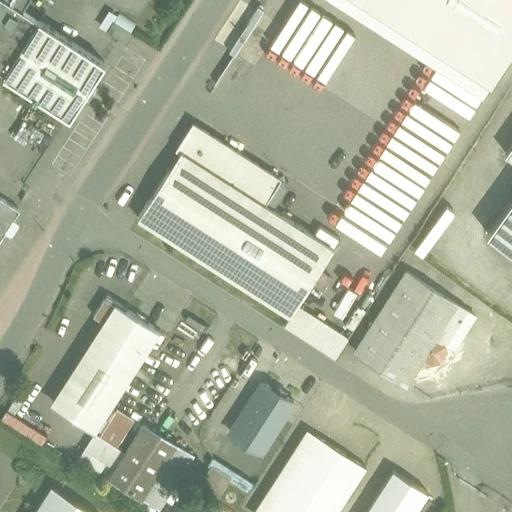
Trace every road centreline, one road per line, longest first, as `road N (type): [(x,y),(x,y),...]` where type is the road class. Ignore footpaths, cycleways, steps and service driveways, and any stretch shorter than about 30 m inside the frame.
road 1 (unclassified): [(87,215),(501,475)]
road 2 (unclassified): [(223,0),(87,215)]
road 3 (unclassified): [(87,215),(0,358)]
